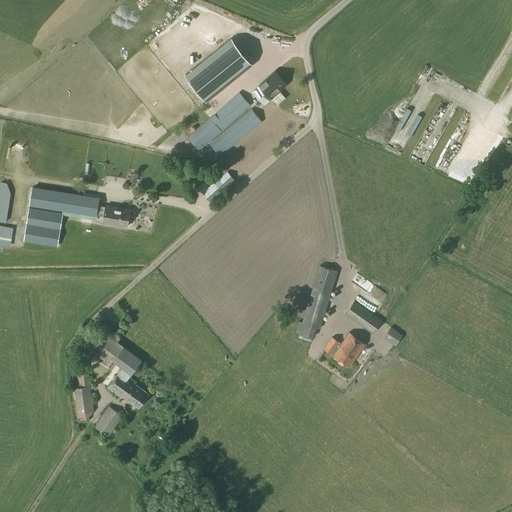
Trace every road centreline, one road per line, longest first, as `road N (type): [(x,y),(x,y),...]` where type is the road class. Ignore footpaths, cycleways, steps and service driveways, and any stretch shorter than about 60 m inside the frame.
road 1 (unclassified): [(90,421),(101,404),(86,331),(316,116),(304,46),(347,0)]
road 2 (unknown): [(316,116),(344,267),(339,312),(385,353)]
